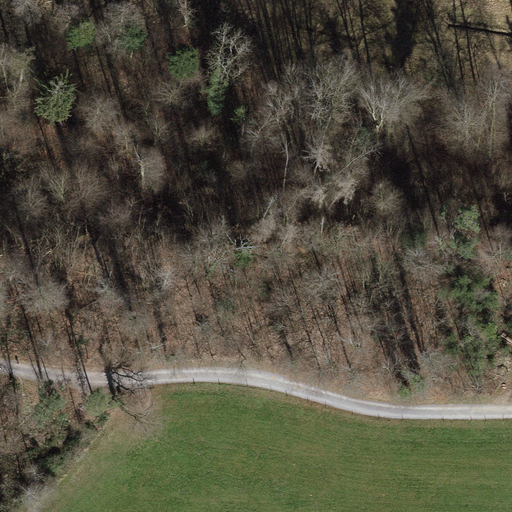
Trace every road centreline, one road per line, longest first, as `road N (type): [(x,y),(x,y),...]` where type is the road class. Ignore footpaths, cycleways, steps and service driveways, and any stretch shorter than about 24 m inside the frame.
road 1 (track): [(0,365),(79,377),(240,376),(391,411),(511,411)]
road 2 (track): [(0,131),(511,139)]
